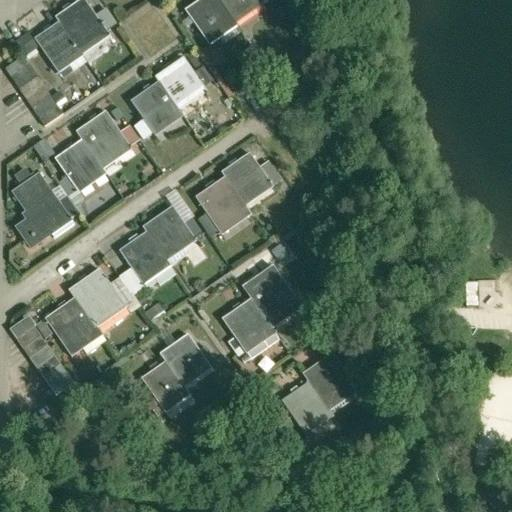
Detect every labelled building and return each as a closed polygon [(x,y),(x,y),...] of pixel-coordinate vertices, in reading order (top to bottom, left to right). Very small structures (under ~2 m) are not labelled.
[(109,34),(86,0),(58,19),(61,24),(81,53),(109,34)] [(219,0),(205,0),(187,13),(209,47),(238,27),(238,26),(219,0)] [(258,0),(219,0),(238,26),(264,8),(258,0)] [(281,7),(274,12),(278,18),(285,13),(281,7)] [(61,24),(36,41),(59,74),(84,58),(81,53),(61,24)] [(184,61),(156,79),(159,85),(181,115),(208,97),(184,61)] [(66,115),(39,78),(21,91),(47,129),(66,115)] [(159,85),(132,104),(155,139),(184,120),(181,115),(159,85)] [(75,86),(65,93),(74,107),(85,100),(75,86)] [(107,115),(79,134),(85,142),(105,171),(134,153),(107,115)] [(54,153),(46,142),(36,149),(44,160),(54,153)] [(105,171),(85,142),(57,162),(82,196),(109,177),(105,171)] [(276,191),(251,156),(224,174),(227,179),(249,210),(276,191)] [(41,176),(15,195),(33,219),(18,229),(33,250),(73,222),(41,176)] [(227,179),(197,200),(223,238),(254,217),(249,210),(227,179)] [(79,199),(73,203),(77,208),(83,204),(79,199)] [(198,243),(174,209),(146,229),(148,233),(173,268),(174,267),(171,263),(198,243)] [(173,268),(148,233),(120,253),(145,288),(173,268)] [(303,310),(274,269),(246,289),(253,301),(274,330),(303,310)] [(128,310),(102,272),(72,292),(78,301),(98,330),(128,310)] [(132,296),(120,279),(114,283),(131,306),(137,302),(132,296)] [(78,301),(47,322),(73,360),(103,337),(98,330),(78,301)] [(253,301),(223,322),(247,357),(278,336),(274,330),(253,301)] [(154,310),(159,317),(164,313),(158,306),(154,310)] [(154,310),(147,315),(153,322),(159,317),(154,310)] [(31,317),(11,331),(18,341),(36,328),(38,327),(31,317)] [(69,375),(36,328),(18,341),(51,388),(69,375)] [(190,336),(162,355),(192,398),(192,397),(183,384),(209,366),(213,371),(214,370),(190,336)] [(192,398),(162,355),(162,356),(167,364),(144,380),(167,415),(169,414),(165,409),(188,393),(191,398),(192,398)] [(334,357),(306,376),(312,385),(332,414),(360,393),(334,357)] [(69,375),(51,388),(58,397),(76,385),(69,375)] [(332,414),(312,385),(284,405),(307,438),(335,419),(332,414)]
